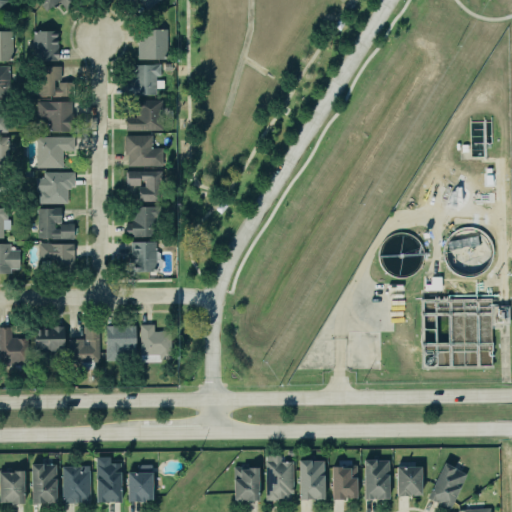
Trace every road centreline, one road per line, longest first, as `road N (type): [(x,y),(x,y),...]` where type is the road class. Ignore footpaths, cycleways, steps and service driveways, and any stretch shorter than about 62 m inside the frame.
road 1 (secondary): [(511,393),(0,401)]
road 2 (residential): [(215,431),(219,289),(243,233),(387,0)]
road 3 (secondary): [(215,431),(511,429)]
road 4 (residential): [(102,295),(99,35)]
road 5 (residential): [(0,296),(178,293),(215,300)]
road 6 (secondary): [(0,433),(139,432)]
